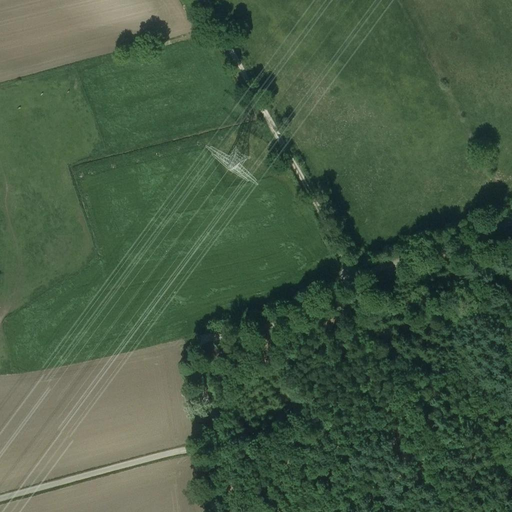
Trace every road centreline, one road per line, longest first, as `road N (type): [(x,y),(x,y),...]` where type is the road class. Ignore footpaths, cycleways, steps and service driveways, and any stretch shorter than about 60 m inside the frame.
road 1 (track): [(192,448),(217,433),(196,342),(269,325),(353,276),(511,224)]
road 2 (track): [(353,276),(206,0)]
road 3 (track): [(0,499),(192,448)]
